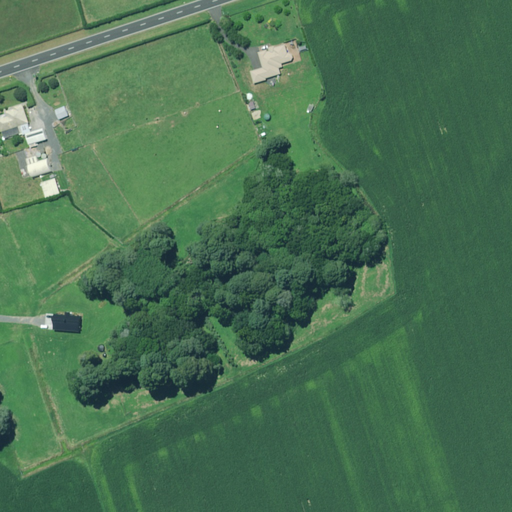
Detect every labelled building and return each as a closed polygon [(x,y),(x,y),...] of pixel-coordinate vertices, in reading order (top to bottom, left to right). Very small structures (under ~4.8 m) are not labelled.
[(289,55),(286,46),(260,53),(265,68),(252,72),(256,84),(268,80),(268,79),(282,74),(280,68),(284,67),(283,64),(294,61),(292,54),(289,55)] [(42,120),(39,121),(34,107),(29,109),(27,102),(3,111),(5,118),(0,119),(0,123),(6,140),(21,134),(22,136),(27,134),(32,148),(37,147),(36,144),(49,140),(42,120)] [(70,116),(66,107),(57,111),(60,120),(70,116)] [(28,160),(34,178),(53,172),(49,159),(40,162),(38,157),(28,160)] [(39,189),(42,198),(47,196),(48,198),(62,194),(57,179),(42,184),(44,187),(39,189)]
